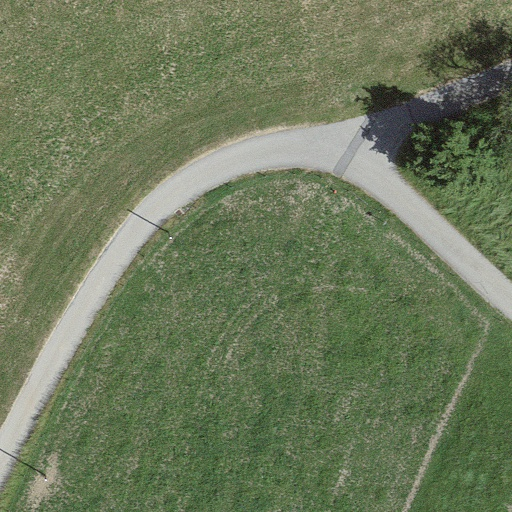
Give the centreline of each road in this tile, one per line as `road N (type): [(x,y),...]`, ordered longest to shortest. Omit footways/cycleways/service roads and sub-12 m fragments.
road 1 (unclassified): [(0,480),(106,279),(196,182),(285,157),(335,162)]
road 2 (unclassified): [(335,162),(370,166),(511,303)]
road 3 (residential): [(335,162),(511,86)]
